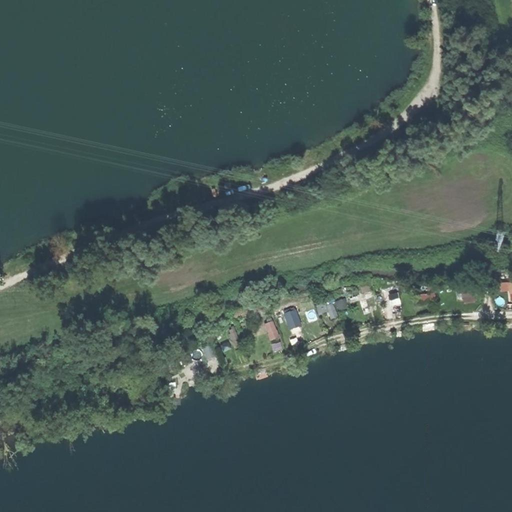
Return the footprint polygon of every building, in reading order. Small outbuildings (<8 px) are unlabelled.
[(511,299),(511,280),(501,281),(502,290),(511,290),(511,300),(511,299)] [(464,301),(477,300),(476,285),(462,286),(464,301)] [(360,297),(363,312),(380,308),(376,293),(360,297)] [(347,298),(337,299),(339,310),(349,308),(347,298)] [(333,318),(340,315),(334,301),(327,304),(333,318)] [(285,312),(290,329),(303,325),(297,308),(285,312)] [(275,320),(265,323),(271,340),(280,337),(275,320)] [(213,343),(205,344),(207,357),(216,356),(213,343)]
